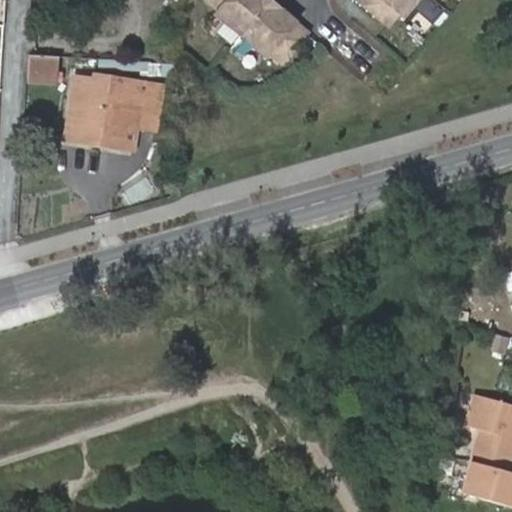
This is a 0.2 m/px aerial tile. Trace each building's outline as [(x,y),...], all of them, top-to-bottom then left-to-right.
[(213,0),(221,6),(217,11),(242,31),(266,4),(261,0),(213,0)] [(364,0),(391,23),(401,10),(406,14),(417,0),(364,0)] [(276,12),(266,4),(242,31),(266,52),(269,48),(282,58),(306,29),(280,8),(276,12)] [(59,56),(29,54),(28,79),(57,81),(59,56)] [(121,123),(133,124),(140,81),(95,74),(95,79),(75,75),(64,137),(117,146),(121,123)] [(140,81),(133,124),(159,129),(165,86),(140,81)] [(133,124),(121,123),(117,146),(129,148),(133,124)] [(511,266),(507,269),(511,285),(511,302),(500,306),(509,335),(511,333),(511,266)] [(501,420),(510,423),(511,414),(511,410),(463,396),(454,426),(467,430),(459,462),(496,472),(506,433),(498,431),(501,420)] [(506,433),(510,423),(501,420),(498,431),(506,433)] [(496,472),(459,462),(450,494),(502,509),(507,485),(496,483),(499,473),(496,472)] [(510,476),(499,473),(496,483),(507,485),(510,476)]
